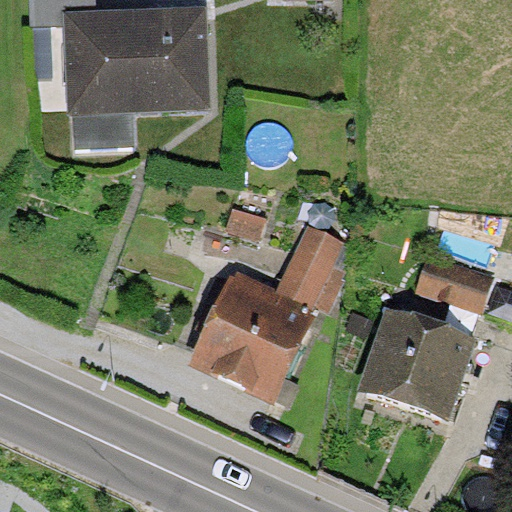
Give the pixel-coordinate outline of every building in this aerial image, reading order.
[(95,0),(29,0),(31,29),(64,27),(63,14),(96,13),(95,0)] [(96,13),(63,14),(64,27),(65,77),(67,119),(74,118),(75,151),(136,149),(135,115),(212,113),(208,9),(96,13)] [(33,79),(65,77),(64,27),(31,29),(33,79)] [(233,210),(226,232),(262,243),(269,220),(233,210)] [(346,242),(307,225),(278,292),(317,309),(346,242)] [(430,256),(419,291),(486,312),(497,278),(430,256)] [(231,276),(189,372),(273,409),(317,309),(278,292),(238,274),(236,278),(231,276)] [(387,309),(359,395),(449,425),(477,338),(387,309)]
